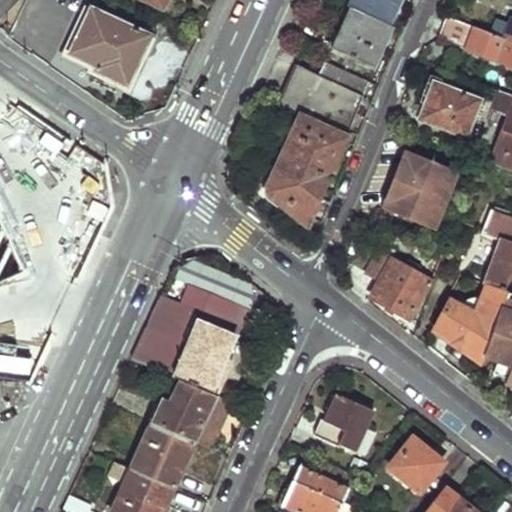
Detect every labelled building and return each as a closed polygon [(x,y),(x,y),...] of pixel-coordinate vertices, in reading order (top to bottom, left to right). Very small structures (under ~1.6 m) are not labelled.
[(401,0),(353,0),(350,7),(392,27),(393,26),(383,20),(392,0),(397,0),(401,1),(401,0)] [(95,66),(128,81),(150,34),(82,3),(66,37),(74,41),(70,48),(97,61),(95,66)] [(374,69),(392,27),(350,7),(331,49),(374,69)] [(511,41),(490,32),(447,15),(437,36),(511,66),(511,41)] [(511,41),(511,22),(510,25),(495,20),(490,32),(511,41)] [(309,230),(370,82),(326,61),(319,75),(298,64),(293,75),(278,106),(300,116),(271,182),(279,186),(273,199),(286,211),(284,216),(305,227),(306,229),(309,230)] [(432,105),(440,84),(434,82),(425,103),(432,105)] [(467,137),(480,100),(440,84),(432,105),(425,103),(420,118),(467,137)] [(511,95),(498,90),(492,106),(509,114),(495,153),(511,159),(511,95)] [(417,153),(406,148),(384,207),(394,211),(417,153)] [(459,169),(417,153),(394,211),(436,227),(459,169)] [(511,272),(511,217),(509,216),(511,211),(496,205),(494,209),(490,209),(482,230),(500,238),(484,283),(488,284),(505,291),(511,272)] [(440,266),(443,256),(420,248),(421,247),(399,239),(396,248),(417,257),(417,256),(440,266)] [(408,319),(430,281),(420,275),(423,268),(409,260),(405,267),(380,253),(369,272),(381,280),(373,297),(408,319)] [(507,293),(507,292),(505,291),(488,284),(477,315),(469,310),(471,307),(465,303),(462,307),(451,300),(435,326),(484,359),(487,349),(507,293)] [(511,295),(507,293),(487,349),(484,359),(482,362),(497,368),(493,380),(508,386),(506,391),(511,393),(511,295)] [(236,338),(158,302),(132,358),(178,380),(211,394),(236,338)] [(211,394),(178,380),(165,409),(156,405),(149,422),(152,424),(194,442),(208,449),(229,403),(211,394)] [(372,411),(338,394),(326,419),(321,417),(312,433),(338,446),(340,444),(353,450),(372,411)] [(131,469),(173,488),(194,442),(152,424),(131,469)] [(442,461),(413,438),(389,467),(418,490),(442,461)] [(338,511),(349,491),(341,487),(349,471),(322,459),(315,475),(299,468),(283,505),(297,511),(338,511)] [(162,511),(173,488),(131,469),(111,511),(162,511)] [(477,511),(458,496),(444,511),(477,511)]
